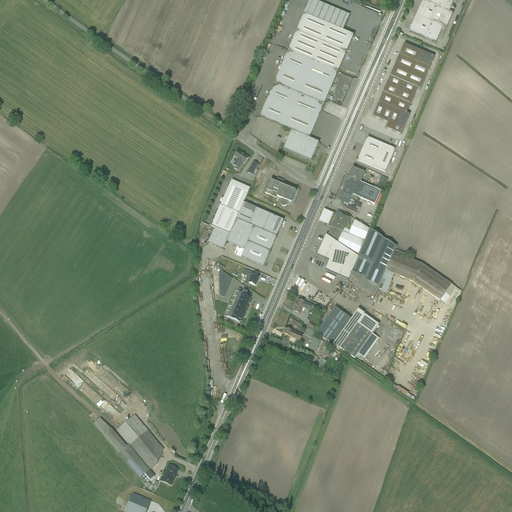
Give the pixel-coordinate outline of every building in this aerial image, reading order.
[(313,0),(312,0),(290,52),(340,74),(355,36),(344,33),(351,16),(313,0)] [(453,15),(459,0),(424,0),(424,1),(453,15)] [(453,15),(424,1),(410,32),(439,46),(453,15)] [(404,45),(390,77),(417,89),(420,90),(434,58),(404,45)] [(262,118),(311,139),(340,74),(290,52),(262,118)] [(409,116),(406,115),(417,89),(390,77),(373,117),(388,124),(386,129),(401,135),(409,116)] [(284,151),(312,162),(320,144),(292,133),(284,151)] [(385,173),(396,149),(369,137),(359,161),(385,173)] [(245,164),(250,158),(238,150),(234,156),(238,158),(233,165),(240,170),(244,163),(245,164)] [(350,177),(361,182),(365,172),(354,167),(350,177)] [(350,177),(344,190),(354,195),(376,205),(382,191),(361,182),(350,177)] [(293,206),(300,190),(272,178),(265,194),(293,206)] [(242,257),(265,267),(285,220),(245,203),(251,188),(232,180),(218,212),(236,220),(231,234),(216,227),(209,243),(225,250),(228,242),(245,249),(242,257)] [(339,200),(350,205),(354,195),(344,190),(339,200)] [(338,213),(332,227),(344,232),(349,217),(350,216),(351,214),(346,212),(345,216),(338,213)] [(397,247),(350,216),(349,217),(344,232),(339,242),(331,259),(328,268),(343,273),(348,259),(356,264),(350,278),(377,298),(390,273),(416,283),(446,304),(456,287),(425,265),(394,252),(397,247)] [(328,236),(339,242),(344,232),(332,227),(328,236)] [(324,234),(317,254),(331,259),(339,242),(328,236),(324,234)] [(224,270),(225,297),(234,297),(233,282),(228,282),(227,278),(229,278),(229,266),(223,266),(223,270),(224,270)] [(259,276),(246,271),(245,275),(250,278),(248,282),(255,285),(259,276)] [(310,289),(313,291),(312,293),(317,296),(322,288),(313,284),(310,289)] [(243,291),(239,289),(237,292),(226,317),(239,323),(240,322),(241,322),(242,319),(242,318),(242,317),(243,317),(245,313),(244,313),(251,296),(247,293),(247,292),(243,291)] [(316,307),(298,298),(292,309),(301,314),(305,307),(314,311),(316,307)] [(333,307),(317,330),(355,359),(365,344),(371,333),(333,307)] [(282,335),(301,342),(304,335),(285,328),(282,335)] [(447,339),(448,336),(443,334),(443,332),(442,331),(440,336),(447,339)] [(314,348),(322,351),(326,340),(318,337),(314,348)] [(105,391),(110,385),(107,381),(101,387),(105,391)] [(161,482),(172,487),(179,470),(168,465),(161,482)] [(147,511),(151,502),(133,494),(125,511),(147,511)]
